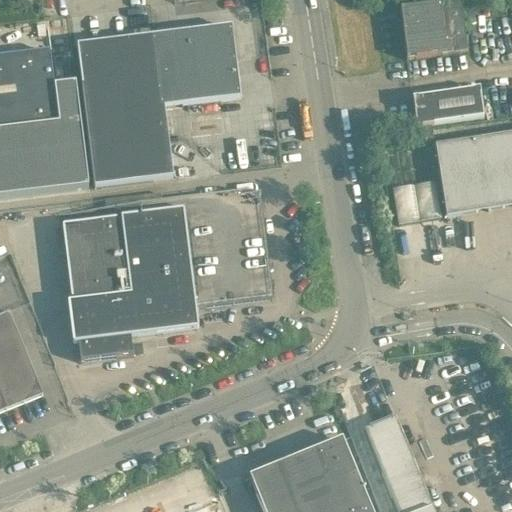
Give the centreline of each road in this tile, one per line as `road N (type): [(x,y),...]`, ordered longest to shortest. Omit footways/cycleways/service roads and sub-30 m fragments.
road 1 (unknown): [(113,450),(92,397),(275,317),(281,306),(273,174)]
road 2 (tertiary): [(0,496),(337,358),(360,332)]
road 3 (tertiary): [(360,332),(305,0)]
road 4 (unclassified): [(511,337),(487,321),(360,332)]
